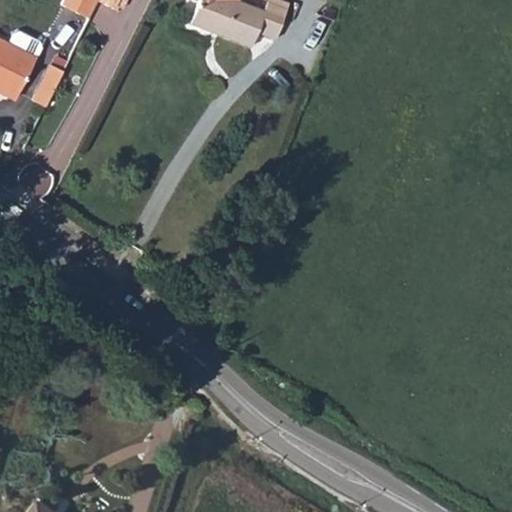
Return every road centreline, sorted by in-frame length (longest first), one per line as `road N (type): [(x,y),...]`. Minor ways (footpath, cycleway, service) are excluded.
road 1 (secondary): [(417,511),(292,440),(0,207)]
road 2 (unknown): [(20,223),(138,0)]
